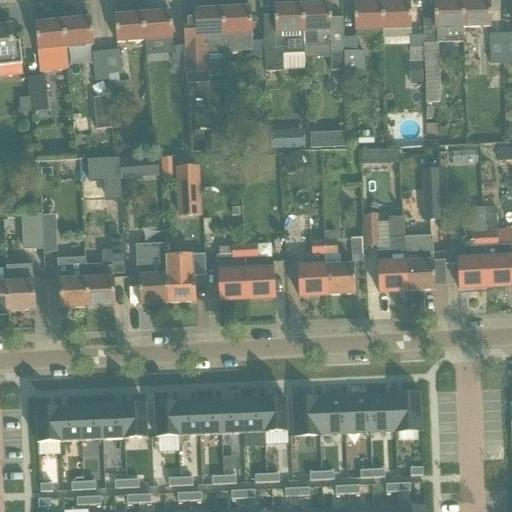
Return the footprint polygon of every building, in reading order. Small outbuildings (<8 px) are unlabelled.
[(463,2),(464,29),(478,28),(478,29),(490,28),(489,1),(476,2),(463,2)] [(434,30),(435,30),(436,45),(437,45),(438,45),(462,44),(462,29),(464,29),(463,2),(434,3),(434,30)] [(410,3),(382,4),(382,31),(411,30),(410,3)] [(353,5),(354,32),(382,31),(382,4),(353,5)] [(329,6),(302,7),(302,33),(304,33),(317,33),(317,45),(329,45),(329,54),(330,72),(344,71),(344,70),(343,40),(342,19),(330,19),(329,6)] [(265,63),(265,72),(283,71),(305,70),(304,56),(304,33),(302,33),(302,7),(274,8),(274,34),(263,35),(264,43),(264,58),(265,63)] [(246,65),(247,81),(265,81),(264,64),(265,63),(264,58),(264,43),(252,44),(251,35),(250,9),(222,10),(224,37),(225,53),(251,52),(251,64),(251,65),(246,65)] [(183,47),(184,63),(185,75),(209,74),(208,57),(225,56),(225,53),(224,37),(222,10),(194,12),(194,18),(182,18),(184,47),(183,47)] [(170,14),(142,16),(143,42),(144,42),(171,40),(170,14)] [(114,17),(116,44),(143,42),(142,16),(114,17)] [(62,23),(65,51),(92,48),(90,20),(62,23)] [(34,25),(39,74),(67,71),(66,63),(66,62),(62,23),(34,25)] [(10,28),(0,29),(0,68),(22,66),(19,42),(12,43),(10,28)] [(505,36),(489,37),(490,65),(506,65),(505,36)] [(423,37),(408,38),(408,50),(423,49),(423,45),(423,37)] [(344,71),(344,72),(365,71),(364,53),(357,53),(357,40),(343,40),(344,70),(344,71)] [(436,45),(423,45),(423,49),(423,61),(425,104),(440,104),(439,84),(439,70),(438,47),(438,45),(437,45),(436,45)] [(183,47),(171,47),(172,56),(172,63),(184,63),(183,47)] [(93,54),(92,54),(93,60),(95,83),(107,82),(108,81),(106,53),(105,54),(93,54)] [(106,53),(108,81),(109,95),(110,95),(112,95),(129,93),(129,82),(119,83),(118,75),(121,75),(119,53),(106,53)] [(422,63),(409,64),(410,83),(422,83),(422,63)] [(28,79),(32,114),(48,112),(44,78),(28,79)] [(93,99),(96,131),(112,129),(109,98),(93,99)] [(293,132),(270,133),(270,151),(294,151),(293,132)] [(309,133),(310,150),(322,150),(322,133),(309,133)] [(211,137),(212,154),(230,153),(229,136),(211,137)] [(511,148),(497,150),(498,162),(511,161),(511,148)] [(358,163),(395,164),(395,151),(358,150),(358,163)] [(452,153),(453,166),(477,164),(476,152),(452,153)] [(282,158),(288,175),(304,170),(299,153),(282,158)] [(157,157),(130,158),(131,181),(158,179),(157,157)] [(118,159),(87,160),(87,181),(103,181),(103,202),(120,201),(118,159)] [(171,159),(160,160),(161,182),(172,182),(171,159)] [(223,162),(225,177),(239,176),(238,161),(223,162)] [(199,217),(197,170),(178,171),(181,218),(199,217)] [(439,171),(421,172),(423,221),(441,220),(439,171)] [(457,264),(458,291),(486,289),(483,209),(465,210),(466,236),(471,236),(472,246),(470,246),(471,261),(457,262),(457,264)] [(496,209),(483,209),(486,289),(511,288),(511,245),(498,246),(497,209),(496,209)] [(22,216),(24,251),(42,250),(41,236),(40,215),(22,216)] [(363,217),(365,248),(376,248),(378,248),(378,240),(377,216),(363,217)] [(390,252),(377,252),(378,295),(406,293),(403,239),(402,218),(388,219),(389,224),(389,240),(390,252)] [(336,233),(324,233),(324,244),(324,245),(337,245),(336,233)] [(56,235),(41,236),(42,250),(42,254),(56,254),(56,235)] [(403,239),(406,293),(434,292),(433,263),(432,263),(431,238),(407,239),(403,239)] [(361,239),(350,240),(351,255),(351,256),(362,256),(361,239)] [(324,244),(312,244),(312,255),(312,257),(325,256),(324,245),(324,244)] [(164,245),(135,247),(139,307),(166,305),(164,257),(165,257),(164,245)] [(337,245),(324,245),(325,256),(326,297),(354,295),(353,267),(340,268),(340,256),(337,256),(337,245)] [(244,247),(244,261),(257,260),(257,246),(244,247)] [(216,257),(218,303),(246,301),(245,271),(244,261),(244,247),(231,248),(232,256),(216,257)] [(83,269),(86,309),(114,308),(113,280),(111,252),(101,252),(102,266),(85,267),(85,269),(83,269)] [(166,305),(194,304),(192,256),(165,257),(164,257),(166,305)] [(57,271),(59,271),(59,283),(58,283),(60,310),(86,309),(83,269),(85,269),(85,267),(85,260),(56,261),(57,271)] [(5,282),(6,313),(34,312),(31,268),(6,270),(6,275),(4,275),(5,282)] [(325,268),(297,269),(298,299),(326,297),(325,268)] [(245,271),(246,301),(274,300),(272,272),(273,272),(273,270),(245,271)] [(419,395),(394,396),(396,434),(421,433),(420,400),(419,395)] [(394,396),(368,397),(370,435),(396,434),(394,396)] [(368,397),(343,399),(344,436),(370,435),(368,397)] [(343,399),(317,400),(319,438),(344,436),(343,399)] [(317,400),(292,401),(293,439),(319,438),(317,400)] [(285,401),(264,402),(265,435),(287,434),(285,401)] [(264,402),(242,403),(243,436),(265,435),(264,402)] [(242,403),(220,404),(221,437),(243,436),(242,403)] [(220,404),(198,405),(199,438),(221,437),(220,404)] [(198,405),(176,406),(177,439),(199,438),(198,405)] [(176,406),(154,407),(155,440),(177,439),(176,406)] [(145,407),(123,408),(125,441),(147,440),(145,407)] [(123,408),(101,409),(103,442),(125,441),(123,408)] [(101,409),(79,410),(81,443),(103,442),(101,409)] [(79,410),(57,411),(59,444),(81,443),(79,410)] [(57,411),(35,412),(36,420),(37,445),(38,445),(38,457),(59,456),(59,444),(57,411)] [(223,470),(235,470),(234,458),(222,458),(223,470)] [(422,470),(410,470),(410,478),(422,478),(422,470)] [(384,471),(372,472),(372,480),(384,479),(384,471)] [(372,472),(360,472),(360,481),(372,480),(372,472)] [(333,473),(321,474),(321,482),(334,482),(333,473)] [(321,474),(309,475),(309,483),(321,482),(321,474)] [(266,476),(254,477),(255,485),(267,485),(266,476)] [(278,476),(266,476),(267,485),(279,484),(278,476)] [(223,478),(211,479),(211,487),(223,486),(223,478)] [(235,478),(223,478),(223,486),(235,486),(235,478)] [(180,480),(168,481),(168,489),(180,488),(180,480)] [(192,480),(180,480),(180,488),(192,488),(192,480)] [(126,482),(114,483),(114,491),(126,490),(126,482)] [(138,482),(126,482),(126,490),(138,490),(138,482)] [(83,484),(71,485),(71,493),(83,492),(83,484)] [(95,484),(83,484),(83,492),(95,492),(95,484)] [(52,485),(40,486),(40,494),(52,494),(52,485)] [(409,485),(397,486),(397,494),(409,493),(409,485)] [(397,486),(385,486),(385,495),(397,494),(397,486)] [(347,488),(335,489),(335,497),(347,496),(347,488)] [(359,488),(347,488),(347,496),(359,496),(359,488)] [(296,490),(284,491),(285,499),(297,498),(296,490)] [(308,490),(296,490),(297,498),(309,498),(308,490)] [(254,492),(242,493),(243,501),(255,500),(254,492)] [(242,493),(230,493),(231,501),(243,501),(242,493)] [(201,494),(189,495),(189,503),(201,503),(201,494)] [(189,495),(177,495),(177,504),(189,503),(189,495)] [(138,497),(126,498),(126,506),(139,505),(138,497)] [(150,497),(138,497),(139,505),(151,505),(150,497)] [(88,499),(76,500),(76,508),(88,507),(88,499)] [(100,499),(88,499),(88,507),(100,507),(100,499)] [(50,501),(37,501),(38,509),(50,509),(50,501)]
